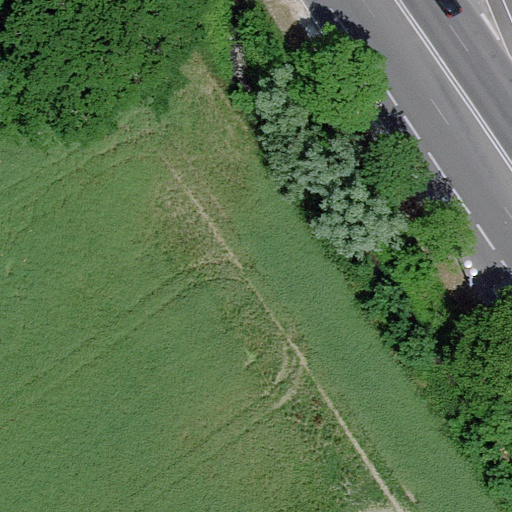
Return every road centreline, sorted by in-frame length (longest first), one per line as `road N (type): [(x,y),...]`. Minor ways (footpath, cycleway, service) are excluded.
road 1 (primary): [(349,0),(511,247)]
road 2 (primary): [(511,101),(444,0)]
